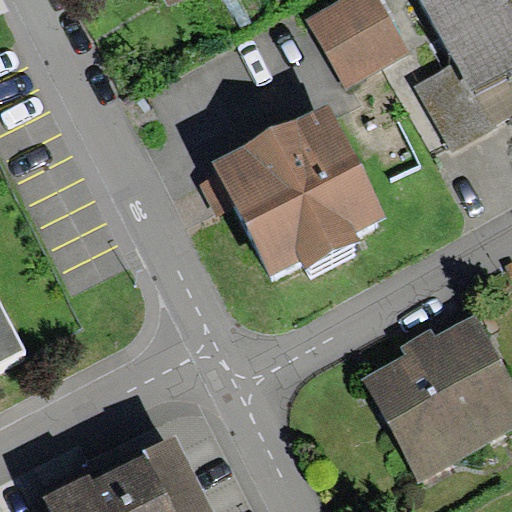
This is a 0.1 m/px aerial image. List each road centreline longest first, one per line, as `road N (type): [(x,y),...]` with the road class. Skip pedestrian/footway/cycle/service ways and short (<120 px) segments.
road 1 (residential): [(224,364),(37,0)]
road 2 (residential): [(511,232),(277,368),(224,364)]
road 3 (residential): [(224,364),(163,369),(0,450)]
road 4 (residential): [(298,511),(224,364)]
